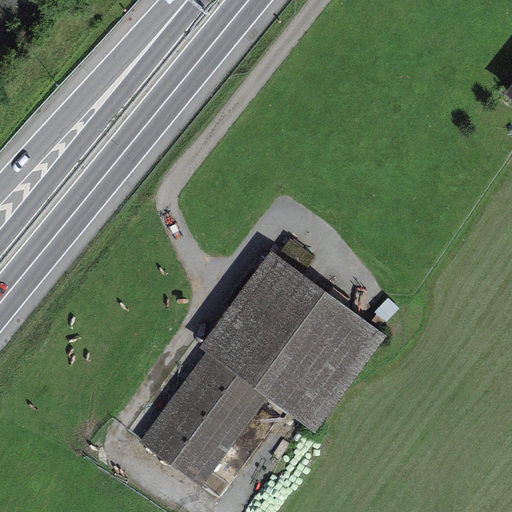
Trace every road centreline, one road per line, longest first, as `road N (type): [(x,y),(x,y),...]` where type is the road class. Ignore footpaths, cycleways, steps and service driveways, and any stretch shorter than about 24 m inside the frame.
road 1 (trunk): [(28,268),(248,0)]
road 2 (trunk): [(199,0),(0,244)]
road 3 (trunk): [(171,0),(0,189)]
